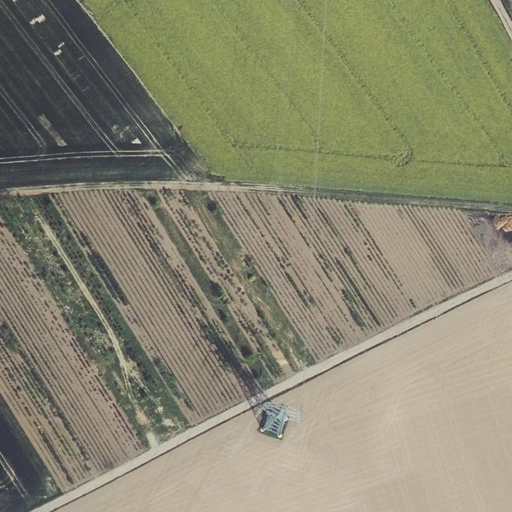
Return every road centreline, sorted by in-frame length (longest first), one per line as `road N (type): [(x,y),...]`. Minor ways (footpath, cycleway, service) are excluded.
road 1 (track): [(27,511),(511,275)]
road 2 (track): [(511,207),(202,188),(0,189)]
